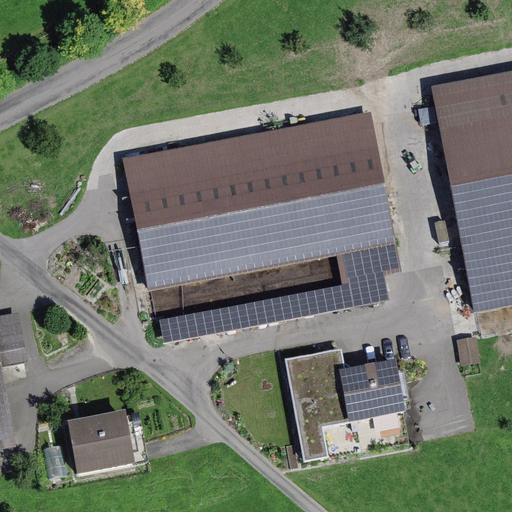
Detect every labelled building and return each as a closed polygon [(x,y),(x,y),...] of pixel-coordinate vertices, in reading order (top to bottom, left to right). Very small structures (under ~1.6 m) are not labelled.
[(511,76),(432,92),(452,197),(475,318),(475,319),(511,312),(511,76)] [(372,116),(124,163),(149,297),(397,249),(372,116)] [(21,316),(0,319),(0,453),(21,449),(6,372),(31,367),(21,316)] [(349,422),(340,370),(347,369),(343,350),(286,360),(305,462),(329,457),(324,427),(349,422)] [(350,424),(407,413),(396,360),(347,369),(340,370),(349,422),(350,424)] [(69,422),(78,475),(136,465),(127,412),(69,422)]
